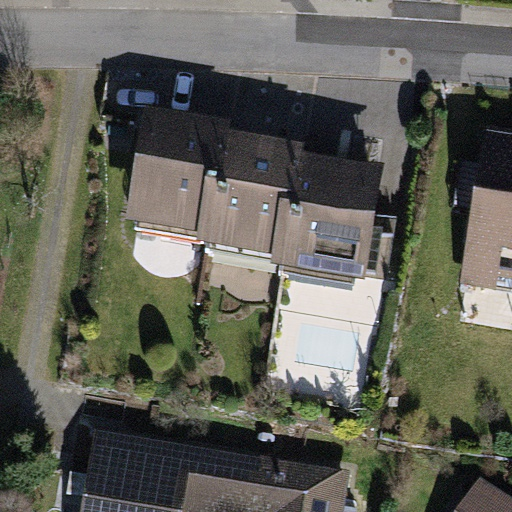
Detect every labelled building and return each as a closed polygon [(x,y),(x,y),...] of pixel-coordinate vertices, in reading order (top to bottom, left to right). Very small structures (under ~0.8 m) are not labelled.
[(204,243),(223,137),(224,128),(149,115),(129,230),(204,243)] [(511,134),(490,131),(463,288),(497,294),(499,281),(511,283),(511,134)] [(308,152),(223,137),(204,243),(203,252),(275,264),(274,275),(289,276),(307,162),(308,152)] [(390,175),(307,162),(289,276),(367,288),(369,277),(399,281),(408,223),(383,219),(390,175)] [(345,511),(351,477),(98,435),(85,511),(345,511)] [(511,511),(511,503),(483,483),(463,511),(511,511)]
